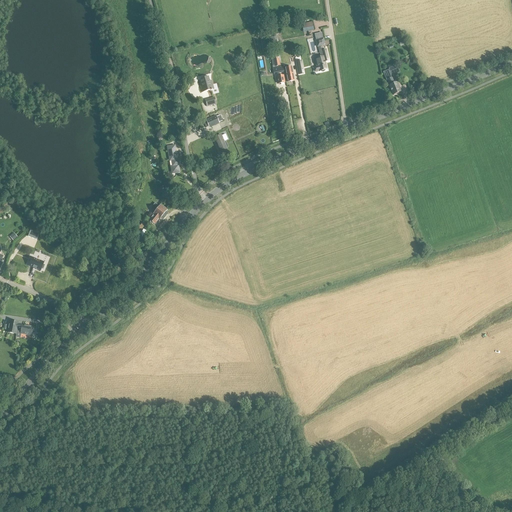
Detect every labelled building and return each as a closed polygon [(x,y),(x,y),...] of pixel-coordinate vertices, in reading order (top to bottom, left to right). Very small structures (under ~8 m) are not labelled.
[(319,72),(320,71),(321,72),(322,72),(323,72),(324,72),(325,72),(326,71),(326,70),(327,70),(325,62),(329,61),(328,59),(326,50),(322,51),(321,47),(325,46),(324,38),(315,40),(317,48),(318,47),(321,58),(315,59),(317,67),(314,68),(315,72),(319,71),(319,72)] [(387,66),(389,72),(397,69),(394,63),(387,66)] [(286,72),(287,82),(294,81),(294,80),(293,74),(292,71),(291,67),(285,68),(286,72)] [(202,86),(200,86),(202,93),(208,91),(212,90),(211,85),(213,85),(211,81),(210,81),(208,76),(200,79),(202,86)] [(397,83),(395,84),(392,78),(387,80),(389,85),(389,86),(393,95),(394,95),(394,96),(396,95),(396,94),(401,92),(397,83)] [(209,128),(212,127),(219,123),(219,122),(222,120),(220,115),(216,117),(216,116),(206,120),(206,121),(203,122),(206,128),(209,127),(209,128)] [(197,136),(198,138),(200,138),(201,140),(206,137),(203,132),(197,136)] [(226,148),(228,147),(228,146),(227,145),(227,144),(226,143),(226,142),(225,141),(224,142),(221,136),(214,139),(222,158),(223,158),(224,159),(226,158),(226,157),(229,155),(226,148)] [(167,147),(169,154),(170,161),(172,161),(173,167),(171,167),(172,174),(179,173),(178,166),(180,165),(180,163),(181,163),(180,159),(177,160),(175,145),(167,147)] [(152,209),(155,212),(153,215),(149,220),(155,225),(159,220),(167,210),(161,205),(159,207),(155,203),(151,208),(152,209)] [(141,221),(136,227),(135,228),(139,232),(145,225),(141,221)] [(39,234),(31,230),(28,237),(36,240),(39,234)] [(43,261),(30,257),(28,262),(30,262),(29,266),(40,270),(43,261)] [(22,326),(18,325),(19,322),(9,321),(7,332),(16,334),(17,328),(21,329),(20,333),(31,335),(32,332),(34,332),(34,327),(22,325),(22,326)]
